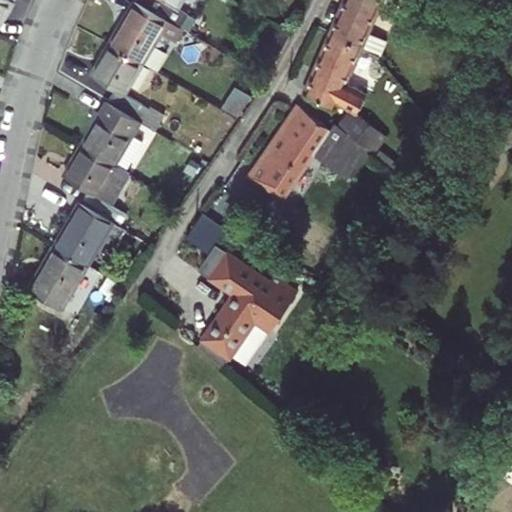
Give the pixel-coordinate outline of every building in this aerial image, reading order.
[(0,0),(0,19),(11,0),(0,0)] [(141,0),(136,0),(113,39),(144,59),(154,42),(163,48),(171,34),(175,36),(182,24),(141,0)] [(141,0),(182,24),(189,13),(177,6),(181,0),(141,0)] [(400,0),(405,2),(405,0),(350,0),(334,39),(363,52),(385,0),(400,0)] [(279,56),(294,30),(277,20),(262,46),(279,56)] [(144,59),(113,39),(94,70),(119,84),(110,98),(144,118),(152,105),(126,89),(144,59)] [(334,39),(311,94),(340,106),(342,103),(362,112),(370,94),(350,84),(363,52),(334,39)] [(466,74),(430,119),(441,133),(477,89),(466,74)] [(110,98),(85,140),(119,161),(131,169),(157,126),(144,118),(110,98)] [(333,127),(303,106),(252,177),(276,195),(274,198),(279,202),(333,127)] [(359,115),(347,131),(377,155),(389,139),(359,115)] [(117,216),(124,204),(117,200),(135,171),(131,169),(119,161),(85,140),(67,170),(90,184),(83,196),(117,216)] [(83,196),(57,240),(91,260),(117,216),(83,196)] [(322,233),(312,245),(334,263),(343,251),(322,233)] [(64,302),(91,260),(57,240),(33,280),(64,302)] [(277,275),(234,247),(217,273),(241,289),(247,292),(241,301),(235,297),(211,335),(238,353),(263,315),(279,325),(304,285),(280,270),(277,275)] [(118,286),(124,279),(110,271),(102,283),(114,290),(118,286)] [(241,289),(235,297),(241,301),(247,292),(241,289)] [(238,353),(211,335),(207,341),(232,363),(238,353)]
